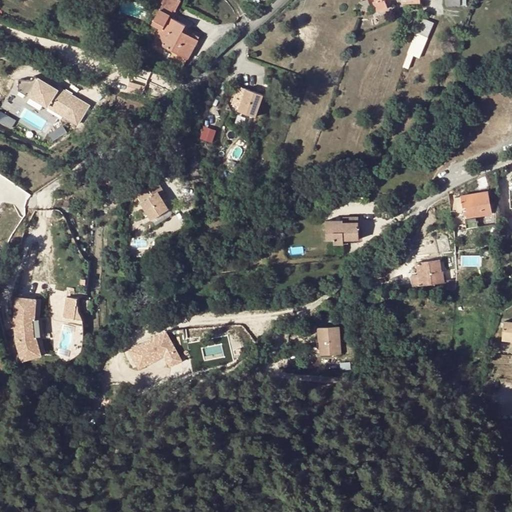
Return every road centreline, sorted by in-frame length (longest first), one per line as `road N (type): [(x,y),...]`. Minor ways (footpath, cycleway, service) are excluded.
road 1 (residential): [(485,396),(427,380),(335,381),(265,364),(425,204),(511,160)]
road 2 (residential): [(279,0),(111,149)]
